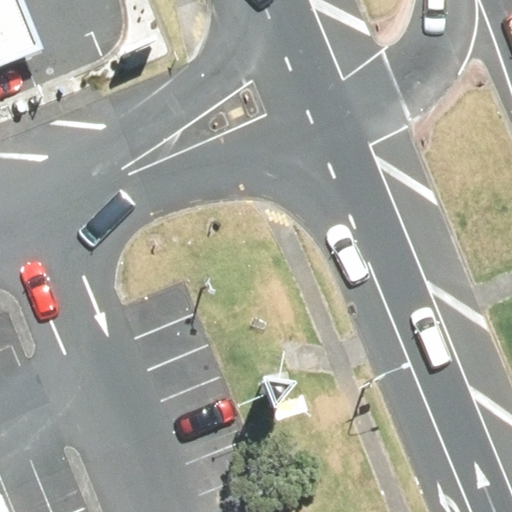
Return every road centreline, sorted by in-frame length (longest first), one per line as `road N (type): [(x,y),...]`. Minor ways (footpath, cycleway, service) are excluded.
road 1 (primary): [(485,511),(329,128)]
road 2 (primary): [(452,0),(450,27),(424,75),(329,128)]
road 3 (primary): [(329,128),(275,0)]
